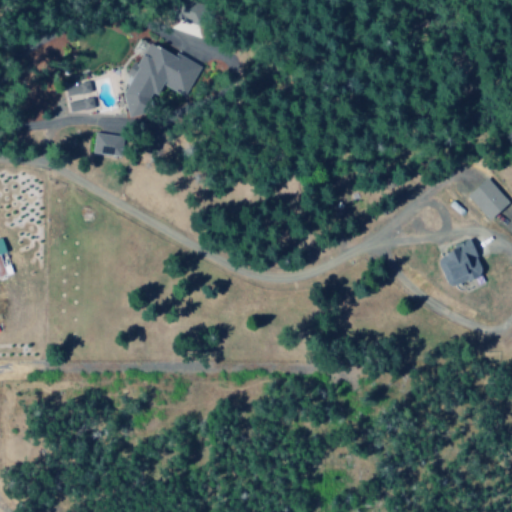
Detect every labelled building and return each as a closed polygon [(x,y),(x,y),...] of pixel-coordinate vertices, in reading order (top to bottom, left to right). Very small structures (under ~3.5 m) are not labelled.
[(171,0),(170,0),(164,16),(188,25),(194,8),(171,0)] [(113,101),(133,110),(142,90),(152,94),(156,85),(183,97),(197,65),(170,53),(169,54),(140,41),(113,101)] [(86,91),(84,81),(60,86),(62,97),(86,91)] [(89,107),(87,97),(62,102),(64,112),(89,107)] [(115,137),(89,132),(85,152),(111,156),(115,137)] [(460,195),(483,220),(503,201),(480,176),(460,195)] [(476,274),(465,240),(431,251),(441,285),(476,274)]
